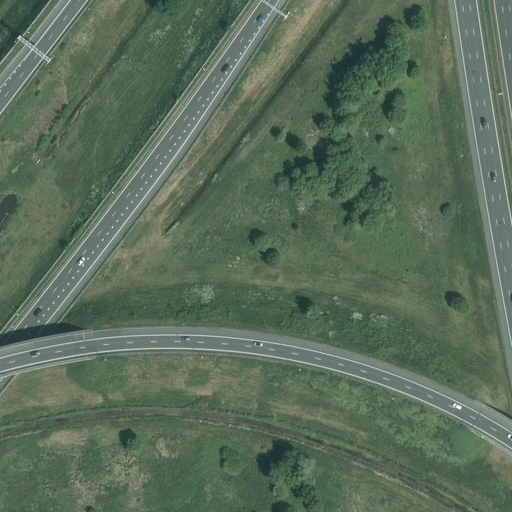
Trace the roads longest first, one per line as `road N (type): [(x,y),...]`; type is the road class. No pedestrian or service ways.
road 1 (motorway): [(511,444),(373,376),(281,351),(148,343),(0,365)]
road 2 (motorway): [(0,358),(268,0)]
road 3 (motorway): [(463,0),(511,302)]
road 4 (motorway): [(77,0),(0,101)]
